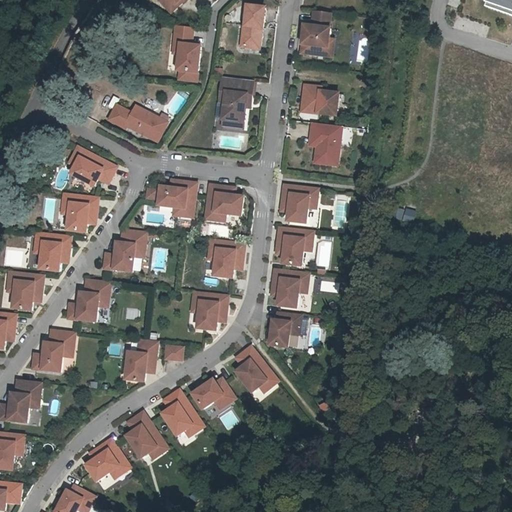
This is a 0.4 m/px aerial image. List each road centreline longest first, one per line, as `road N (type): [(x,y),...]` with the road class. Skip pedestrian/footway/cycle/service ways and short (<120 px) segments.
road 1 (residential): [(25,511),(99,424),(241,322),(257,274),(267,172)]
road 2 (residential): [(140,160),(135,193),(0,387)]
road 3 (residential): [(267,172),(289,0)]
road 4 (residential): [(267,172),(140,160)]
road 5 (unclassified): [(96,0),(30,108)]
road 6 (residential): [(140,160),(30,108)]
